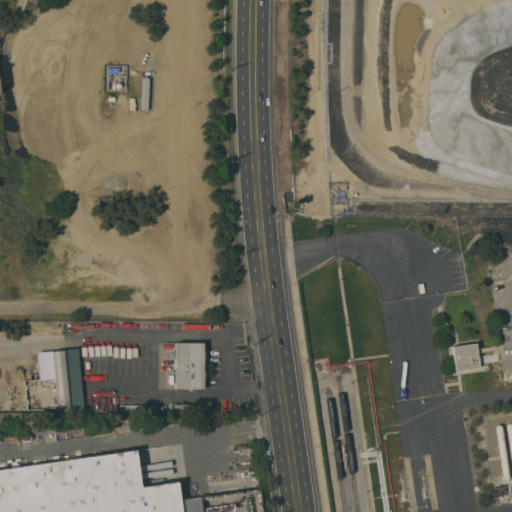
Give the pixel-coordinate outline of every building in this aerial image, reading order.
[(26,0),(18,24),(15,23),(18,15),(13,13),(18,0),(26,0)] [(72,33),(75,27),(86,31),(83,38),(72,33)] [(31,128),(31,125),(34,125),(34,139),(27,139),(27,137),(26,137),(27,128),(31,128)] [(75,137),(76,129),(88,130),(88,137),(75,137)] [(83,279),(95,279),(95,288),(92,288),(92,289),(95,289),(95,293),(83,293),(83,279)] [(204,388),(176,388),(175,342),(204,342),(204,388)] [(455,370),(452,346),(476,342),(479,367),(455,370)] [(71,409),(58,411),(52,351),(65,349),(71,409)] [(211,403),(211,412),(172,412),(172,403),(211,403)] [(509,478),(503,479),(495,425),(501,425),(509,478)] [(0,511),(0,468),(136,449),(142,487),(178,481),(181,499),(200,496),(202,511),(0,511)]
